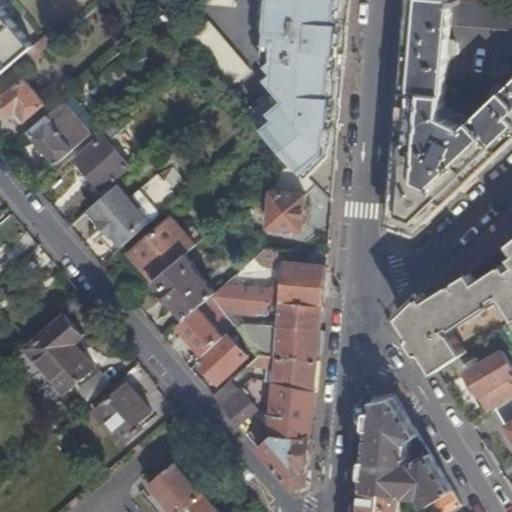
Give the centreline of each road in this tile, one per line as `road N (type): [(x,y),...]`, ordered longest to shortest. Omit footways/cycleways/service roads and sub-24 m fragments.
road 1 (residential): [(301,511),(0,166)]
road 2 (residential): [(383,0),(354,316)]
road 3 (residential): [(496,511),(354,316)]
road 4 (residential): [(354,316),(511,174)]
road 5 (residential): [(354,316),(335,511)]
